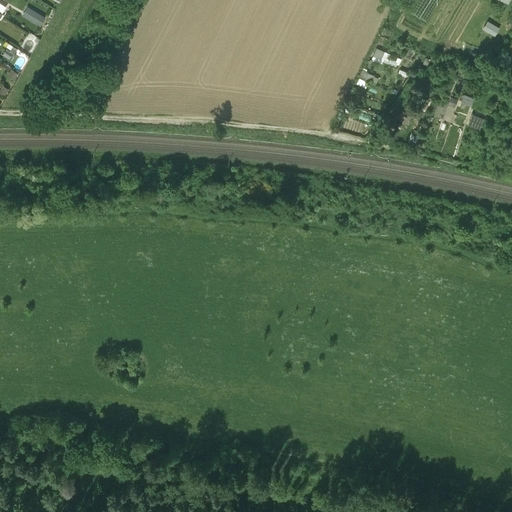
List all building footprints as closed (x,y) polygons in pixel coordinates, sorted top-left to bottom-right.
[(41,26),(45,16),(25,7),(21,17),(41,26)] [(28,40),(21,53),(29,58),(36,44),(28,40)] [(11,62),(17,52),(13,49),(11,53),(7,50),(3,57),(11,62)] [(371,61),(382,65),(386,52),(376,49),(371,61)] [(11,72),(6,79),(13,83),(18,76),(11,72)] [(358,85),(366,86),(367,81),(371,82),(373,75),(360,72),(358,85)] [(0,94),(4,98),(7,94),(9,92),(3,88),(0,91),(0,94)] [(442,119),(451,121),(458,99),(450,96),(442,119)] [(437,100),(432,115),(441,118),(447,103),(437,100)] [(466,125),(477,130),(482,118),(472,113),(466,125)]
